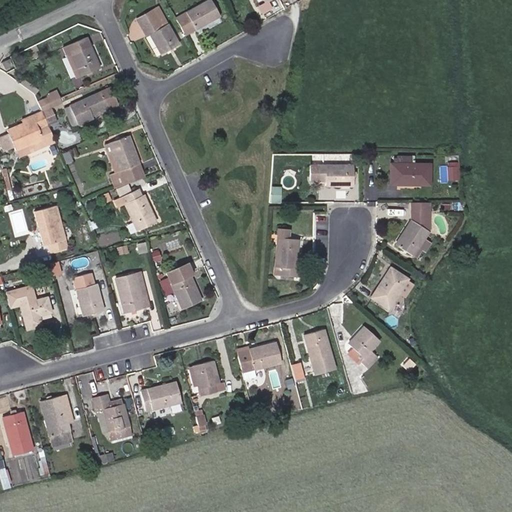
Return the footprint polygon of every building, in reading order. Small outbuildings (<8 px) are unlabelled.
[(198,34),(222,21),(214,3),(189,16),(198,34)] [(137,21),(141,29),(164,19),(160,10),(137,21)] [(180,51),(164,19),(141,29),(146,39),(150,37),(161,60),(180,51)] [(80,81),(101,72),(87,39),(63,49),(66,56),(70,55),(80,81)] [(2,62),(6,70),(14,66),(10,59),(2,62)] [(96,114),(109,108),(103,96),(72,110),(77,120),(72,122),(77,130),(99,120),(96,114)] [(56,123),(50,107),(41,111),(44,119),(48,127),(56,123)] [(48,127),(44,119),(34,123),(36,127),(9,137),(15,153),(20,155),(46,145),(43,140),(52,136),(48,127)] [(120,176),(139,169),(128,141),(110,148),(120,176)] [(67,165),(74,162),(70,151),(63,153),(67,165)] [(392,182),(405,182),(405,190),(431,190),(431,169),(392,169),(392,182)] [(326,191),(353,192),(353,171),(310,171),(310,186),(326,186),(326,191)] [(107,193),(100,197),(103,204),(111,201),(107,193)] [(141,198),(139,199),(137,193),(113,203),(116,210),(122,208),(129,227),(122,230),(126,238),(152,228),(141,198)] [(413,261),(430,236),(432,208),(414,208),(412,226),(396,250),(413,261)] [(57,210),(36,215),(46,249),(50,248),(53,256),(69,252),(57,210)] [(10,214),(16,234),(27,231),(22,211),(10,214)] [(91,230),(99,228),(96,219),(88,222),(91,230)] [(299,243),(292,242),(286,242),(287,232),(280,232),(276,269),(281,269),(281,278),(302,280),(303,271),(297,270),(299,243)] [(138,254),(148,253),(147,242),(137,243),(138,254)] [(161,262),(159,255),(152,257),(154,264),(161,262)] [(60,261),(49,264),(53,276),(64,272),(60,261)] [(190,280),(195,278),(190,267),(169,277),(174,287),(190,280)] [(394,276),(375,302),(390,313),(398,302),(409,286),(394,276)] [(142,277),(137,278),(145,310),(151,309),(142,277)] [(125,314),(145,310),(137,278),(117,283),(125,314)] [(86,320),(105,314),(93,279),(76,284),(86,320)] [(186,313),(202,306),(190,280),(174,287),(186,313)] [(404,306),(415,291),(409,286),(398,302),(404,306)] [(22,300),(30,298),(29,290),(20,293),(22,300)] [(32,298),(30,298),(22,300),(8,304),(14,323),(24,320),(28,333),(43,329),(40,317),(51,315),(48,301),(34,304),(32,298)] [(368,329),(352,345),(367,360),(363,364),(371,372),(383,360),(375,353),(383,343),(368,329)] [(327,332),(308,337),(318,375),(338,371),(327,332)] [(239,356),(244,377),(284,366),(279,345),(239,356)] [(214,360),(194,366),(202,396),(222,392),(214,360)] [(285,380),(287,389),(295,387),(293,378),(285,380)] [(175,380),(139,390),(144,411),(180,401),(175,380)] [(109,397),(94,400),(97,413),(104,412),(110,436),(131,431),(124,407),(112,410),(109,397)] [(64,402),(44,406),(55,447),(74,442),(64,402)] [(204,409),(196,411),(200,434),(208,432),(204,409)] [(25,417),(5,421),(14,460),(34,455),(25,417)] [(103,455),(106,463),(116,459),(113,452),(103,455)] [(46,458),(39,459),(43,478),(50,477),(46,458)] [(0,469),(0,476),(4,491),(12,489),(6,467),(0,469)]
